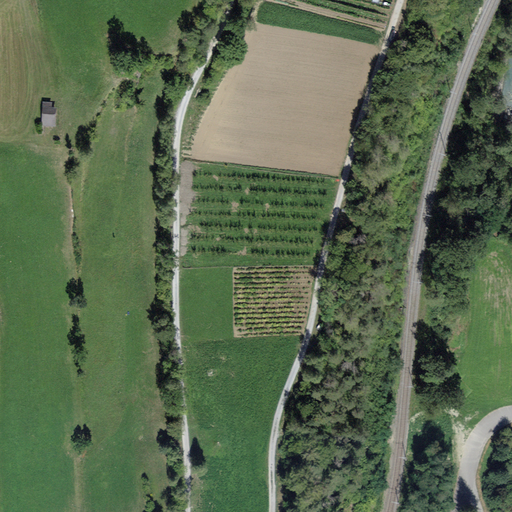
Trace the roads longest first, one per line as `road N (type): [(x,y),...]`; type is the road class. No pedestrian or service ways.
road 1 (track): [(397,0),(321,262),(312,320),(278,412),(270,511)]
road 2 (track): [(185,511),(175,138),(232,0)]
road 3 (unclassified): [(472,511),(465,487),(481,431),(511,413)]
